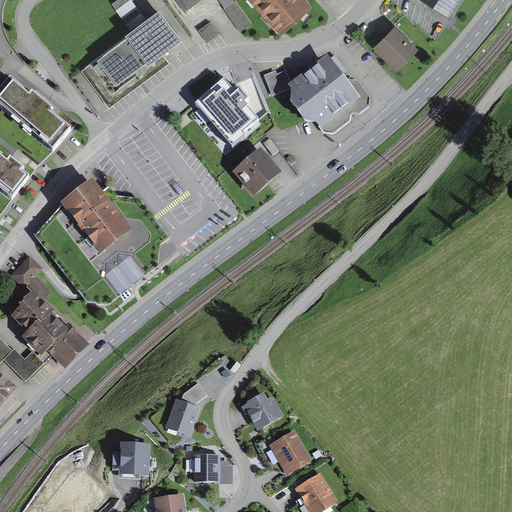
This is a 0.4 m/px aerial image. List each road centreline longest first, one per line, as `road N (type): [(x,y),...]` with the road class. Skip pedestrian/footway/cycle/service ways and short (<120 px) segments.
road 1 (primary): [(503,0),(401,115),(158,300),(0,448)]
road 2 (residential): [(511,72),(439,166),(287,317),(228,395),(222,419),(248,470),(248,488)]
road 3 (residential): [(367,0),(317,40),(200,64),(105,137)]
road 4 (residential): [(29,0),(26,32),(105,137)]
road 5 (residential): [(105,137),(55,182),(0,255)]
